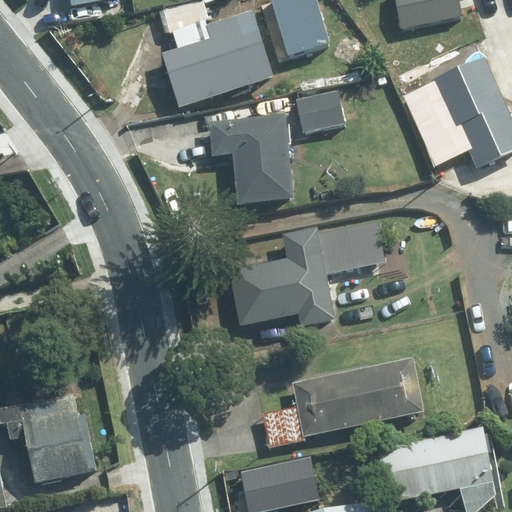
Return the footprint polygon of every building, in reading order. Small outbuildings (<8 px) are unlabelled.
[(121,4),(119,0),(66,0),(69,13),(121,4)] [(312,0),(284,0),(290,31),(317,26),(312,0)] [(396,0),(402,30),(467,18),(463,0),(396,0)] [(159,58),(179,114),(271,82),(248,18),(209,31),(201,8),(162,22),(173,54),(159,58)] [(511,158),(511,128),(482,60),(431,82),(472,176),(511,158)] [(335,94),(293,102),(300,141),(343,133),(335,94)] [(289,211),(283,121),(207,126),(209,162),(231,160),(235,214),(289,211)] [(222,277),(237,336),(294,322),(298,336),(334,327),(323,284),(384,269),(374,226),(317,240),(315,231),(278,241),(284,262),(222,277)] [(411,367),(291,387),(300,442),(421,422),(411,367)] [(89,481),(73,400),(0,414),(0,432),(4,431),(7,447),(22,444),(32,493),(89,481)] [(483,436),(373,452),(381,508),(491,492),(483,436)]
